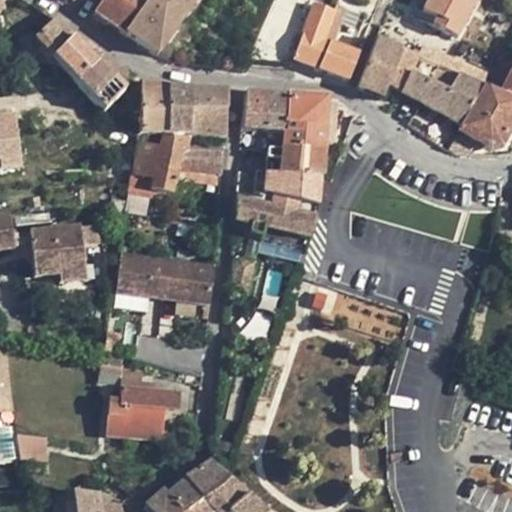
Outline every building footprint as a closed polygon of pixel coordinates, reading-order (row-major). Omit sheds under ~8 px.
[(103,0),(93,14),(124,35),(149,0),(103,0)] [(149,0),(124,35),(155,57),(194,0),(149,0)] [(313,7),(296,0),(275,0),(273,5),(265,23),(248,63),(259,64),(279,65),(291,66),(293,60),(302,37),(313,7)] [(428,0),(422,13),(436,20),(442,23),(438,31),(455,39),(475,0),(428,0)] [(332,14),(313,7),(302,37),(293,60),(318,70),(347,82),(357,57),(323,43),(330,21),(350,29),(354,19),(334,10),(332,14)] [(354,19),(350,29),(360,33),(364,22),(354,19)] [(436,20),(432,27),(438,31),(442,23),(436,20)] [(72,40),(55,21),(36,39),(43,48),(52,59),(72,40)] [(75,36),(72,40),(52,59),(76,85),(96,66),(95,65),(92,62),(100,54),(91,48),(75,36)] [(391,47),(376,40),(356,90),(381,99),(386,87),(391,75),(405,82),(409,76),(411,77),(419,58),(417,57),(402,51),(391,47)] [(52,59),(43,48),(38,53),(47,63),(52,59)] [(421,48),(417,57),(419,58),(457,76),(482,87),(489,76),(435,53),(421,48)] [(100,54),(92,62),(95,65),(103,57),(100,54)] [(96,66),(76,85),(103,114),(123,93),(117,87),(124,79),(117,72),(120,70),(104,56),(103,57),(95,65),(96,66)] [(409,76),(405,82),(400,94),(400,95),(459,129),(482,88),(482,87),(457,76),(419,58),(411,77),(409,76)] [(127,76),(120,70),(117,72),(124,79),(127,76)] [(405,82),(391,75),(386,87),(400,94),(405,82)] [(511,75),(501,96),(511,100),(511,75)] [(168,90),(139,86),(139,135),(167,137),(168,90)] [(511,100),(501,96),(482,88),(459,129),(457,133),(488,150),(498,147),(508,129),(511,122),(511,100)] [(191,93),(168,90),(167,137),(139,135),(138,135),(131,175),(150,180),(148,191),(172,196),(178,171),(183,152),(185,150),(187,146),(188,143),(188,138),(190,113),(191,93)] [(194,93),(191,93),(190,113),(224,114),(226,95),(194,93)] [(265,97),(244,95),(241,131),(261,133),(265,97)] [(286,98),(265,97),(261,133),(273,133),(283,134),(284,127),(286,98)] [(324,102),(286,98),(284,127),(321,130),(324,102)] [(340,104),(324,102),(321,130),(336,131),(345,107),(340,104)] [(0,170),(23,169),(17,111),(0,112),(0,170)] [(224,114),(190,113),(188,138),(224,140),(224,114)] [(321,130),(284,127),(283,134),(282,147),(320,150),(320,145),(321,130)] [(331,146),(336,131),(321,130),(320,145),(331,146)] [(273,133),(270,152),(281,153),(282,147),(283,134),(273,133)] [(320,150),(282,147),(281,153),(278,177),(318,181),(320,150)] [(281,153),(270,152),(266,151),(264,176),(278,177),(281,153)] [(221,154),(183,152),(178,171),(197,173),(220,176),(221,154)] [(150,180),(131,175),(129,189),(127,204),(125,216),(134,218),(139,189),(148,191),(150,180)] [(278,177),(264,176),(260,199),(271,202),(278,177)] [(278,177),(271,202),(269,210),(235,201),(231,223),(249,229),(247,237),(261,241),(263,232),(308,243),(315,219),(316,209),(318,181),(278,177)] [(240,193),(235,201),(269,210),(271,202),(260,199),(240,193)] [(51,212),(38,213),(39,225),(52,224),(51,212)] [(38,213),(14,216),(16,228),(39,225),(38,213)] [(9,217),(0,218),(0,251),(13,250),(11,237),(9,217)] [(96,228),(16,236),(18,250),(30,248),(32,269),(33,279),(58,276),(57,274),(83,272),(80,248),(98,246),(96,228)] [(13,250),(13,254),(32,269),(30,248),(18,250),(13,250)] [(156,261),(120,256),(114,296),(163,302),(168,263),(156,261)] [(191,266),(168,263),(163,302),(208,308),(211,286),(210,285),(208,286),(206,286),(204,288),(202,291),(188,289),(191,266)] [(213,269),(191,266),(188,289),(202,291),(204,288),(206,286),(208,286),(210,285),(211,286),(213,269)] [(83,272),(57,274),(58,276),(59,285),(84,283),(83,272)] [(118,335),(107,333),(104,346),(103,353),(115,355),(118,335)] [(0,345),(0,375),(10,375),(8,346),(0,345)] [(123,359),(102,355),(99,374),(119,377),(120,372),(123,359)] [(140,373),(120,372),(119,377),(99,374),(98,383),(121,386),(121,390),(152,393),(152,385),(140,385),(140,373)] [(0,375),(0,397),(11,397),(10,375),(0,375)] [(152,393),(121,390),(119,401),(109,401),(105,439),(160,443),(164,413),(177,414),(179,395),(152,393)] [(11,397),(0,397),(0,411),(13,411),(11,397)] [(46,439),(16,437),(18,450),(19,462),(45,463),(46,439)] [(202,503),(210,511),(231,511),(247,496),(227,478),(210,463),(185,480),(202,503)] [(210,511),(202,503),(185,480),(167,495),(181,511),(210,511)] [(164,491),(144,508),(147,511),(181,511),(167,495),(164,491)] [(52,492),(52,511),(120,511),(118,504),(102,497),(97,497),(95,497),(72,494),(52,492)] [(266,511),(247,496),(231,511),(266,511)]
